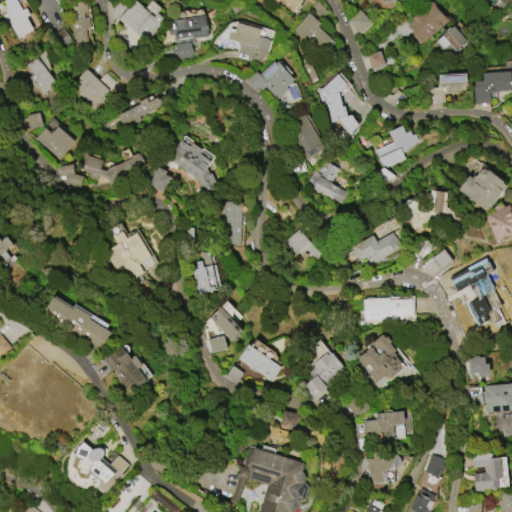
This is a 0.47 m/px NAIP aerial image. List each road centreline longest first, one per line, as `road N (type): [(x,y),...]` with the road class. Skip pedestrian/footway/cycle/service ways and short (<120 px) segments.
road 1 (residential): [(0,48),(22,141),(71,201),(154,204),(166,212),(190,325),(221,383),(328,408),(347,426),(351,477),(336,511)]
road 2 (residential): [(98,0),(115,70),(134,78),(217,73),(267,115),(272,140),(259,254),(280,291),(403,279),(440,299),(452,340)]
road 3 (residential): [(511,168),(493,151),(465,147),(441,154),(357,214),(331,219),(300,204),(268,169)]
road 4 (residential): [(332,0),(372,100),(393,114),(477,115),(511,143)]
road 5 (residential): [(452,340),(425,457),(398,511)]
road 6 (residential): [(452,340),(463,393),(450,511)]
road 7 (residential): [(109,400),(153,475),(200,511)]
road 8 (residential): [(0,311),(71,352),(109,400)]
